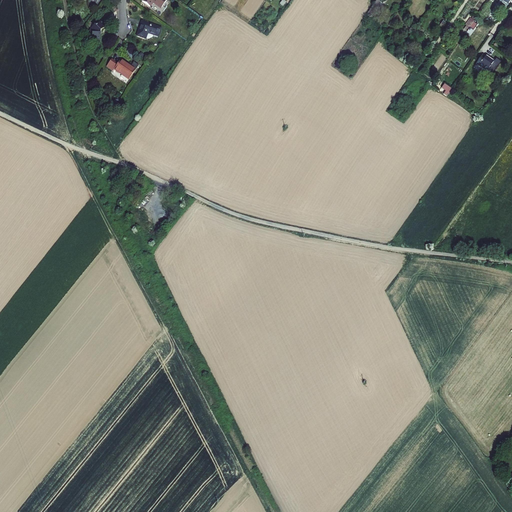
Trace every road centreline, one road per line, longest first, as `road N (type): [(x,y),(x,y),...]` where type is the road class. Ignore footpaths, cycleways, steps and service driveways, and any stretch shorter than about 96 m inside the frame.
road 1 (track): [(0,113),(230,217),(392,251),(511,264)]
road 2 (track): [(123,164),(89,108),(60,0)]
